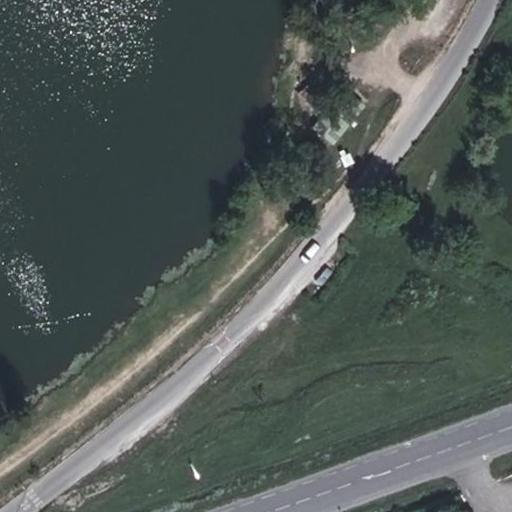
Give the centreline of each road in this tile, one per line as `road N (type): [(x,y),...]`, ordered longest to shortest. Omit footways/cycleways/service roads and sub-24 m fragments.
road 1 (tertiary): [(17,511),(240,329),(370,184),(491,0)]
road 2 (secondary): [(511,421),(263,511)]
